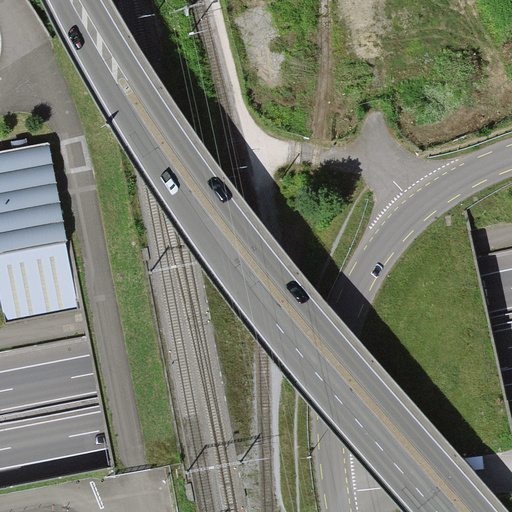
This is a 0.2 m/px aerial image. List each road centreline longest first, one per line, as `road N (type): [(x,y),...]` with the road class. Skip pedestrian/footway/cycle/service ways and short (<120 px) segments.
road 1 (trunk): [(484,511),(295,294),(137,76),(90,25)]
road 2 (trunk): [(90,25),(108,88),(184,206),(436,511)]
road 3 (motorway): [(0,451),(511,346)]
road 4 (motorway): [(511,288),(0,392)]
road 5 (track): [(0,337),(511,236)]
road 6 (secondary): [(511,157),(421,206),(357,286),(329,391),(339,511)]
road 7 (track): [(212,0),(251,140),(270,151),(375,162),(421,206)]
